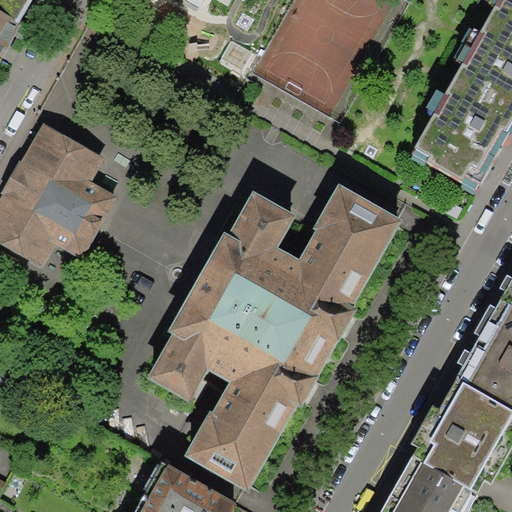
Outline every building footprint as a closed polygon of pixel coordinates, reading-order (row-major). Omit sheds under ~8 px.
[(0,0),(0,19),(15,29),(31,0),(0,0)] [(511,0),(500,0),(496,9),(495,8),(485,25),(511,40),(511,0)] [(0,55),(6,45),(15,29),(0,19),(0,55)] [(511,40),(485,25),(476,42),(477,42),(463,66),(463,65),(453,82),(511,116),(511,40)] [(511,129),(511,116),(453,82),(414,150),(429,158),(425,166),(460,186),(464,180),(478,188),(500,150),(509,148),(506,140),(508,138),(511,129)] [(6,197),(0,207),(0,244),(39,266),(51,243),(78,259),(111,202),(84,186),(97,164),(42,133),(21,171),(18,170),(10,182),(3,195),(6,197)] [(188,458),(244,490),(293,404),(297,406),(310,385),(309,385),(322,363),(348,320),(347,319),(349,315),(345,313),(394,227),(338,194),(316,232),(319,234),(298,270),(270,254),(288,222),(252,202),(227,246),(223,243),(171,334),(175,337),(150,381),(186,401),(204,369),(233,385),(212,422),(209,420),(188,458)] [(511,415),(511,281),(477,342),(454,383),(511,415)] [(511,415),(454,383),(441,406),(410,460),(468,494),(511,415)] [(457,511),(468,494),(410,460),(380,511),(457,511)] [(167,470),(149,503),(164,511),(229,511),(228,509),(230,506),(167,470)] [(164,511),(149,503),(143,511),(164,511)]
